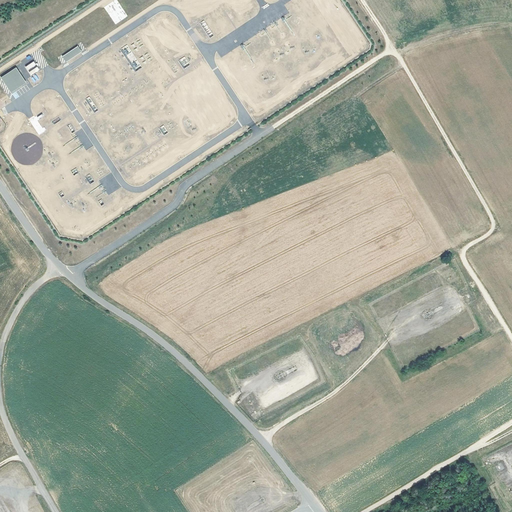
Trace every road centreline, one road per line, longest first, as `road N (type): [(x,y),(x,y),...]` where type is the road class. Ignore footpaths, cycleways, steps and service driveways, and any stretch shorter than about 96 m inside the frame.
road 1 (unclassified): [(312,502),(199,375),(57,265),(0,184)]
road 2 (track): [(511,338),(459,247),(494,224),(361,0)]
road 3 (track): [(511,423),(364,511)]
road 4 (track): [(393,48),(259,135)]
road 5 (track): [(0,401),(55,511)]
